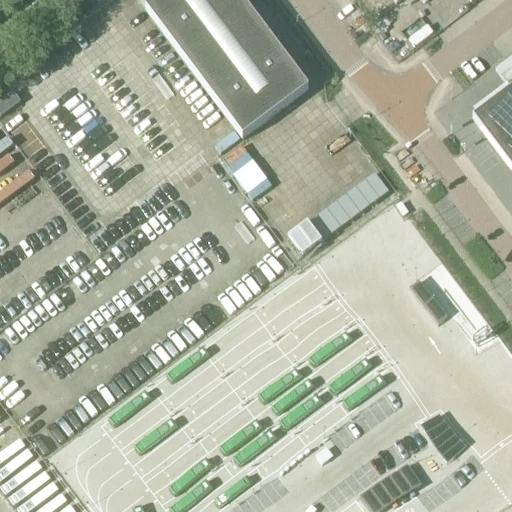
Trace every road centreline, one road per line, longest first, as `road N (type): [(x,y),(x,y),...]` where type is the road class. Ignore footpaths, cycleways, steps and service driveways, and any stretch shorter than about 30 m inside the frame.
road 1 (unknown): [(116,0),(288,236)]
road 2 (unclassified): [(394,103),(511,261)]
road 3 (unclassified): [(394,103),(511,13)]
road 4 (unclassified): [(303,0),(354,68),(394,103)]
